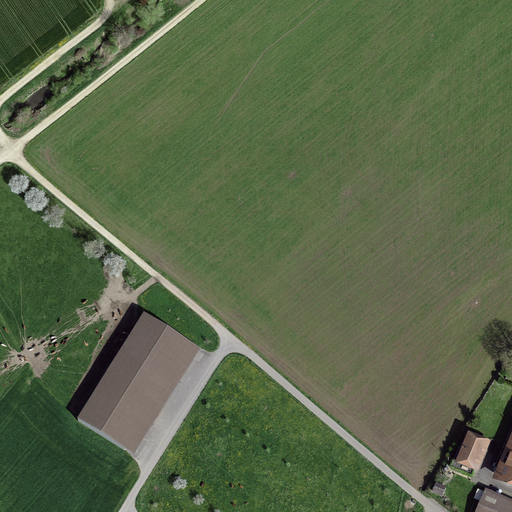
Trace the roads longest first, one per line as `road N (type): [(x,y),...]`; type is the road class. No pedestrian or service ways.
road 1 (track): [(9,151),(239,340)]
road 2 (track): [(239,340),(437,511)]
road 3 (track): [(9,151),(198,0)]
road 4 (track): [(127,511),(239,340)]
road 5 (track): [(0,100),(119,2)]
